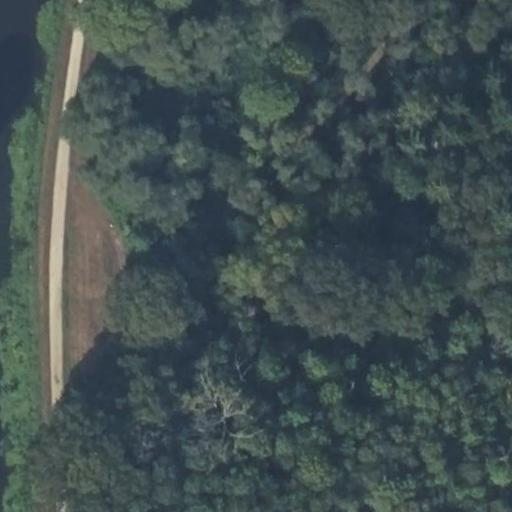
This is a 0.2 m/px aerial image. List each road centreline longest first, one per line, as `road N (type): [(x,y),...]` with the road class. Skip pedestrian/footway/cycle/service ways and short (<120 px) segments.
road 1 (track): [(443,0),(325,136),(249,199),(213,325)]
road 2 (track): [(213,325),(349,358),(511,420)]
road 3 (track): [(164,511),(213,325)]
